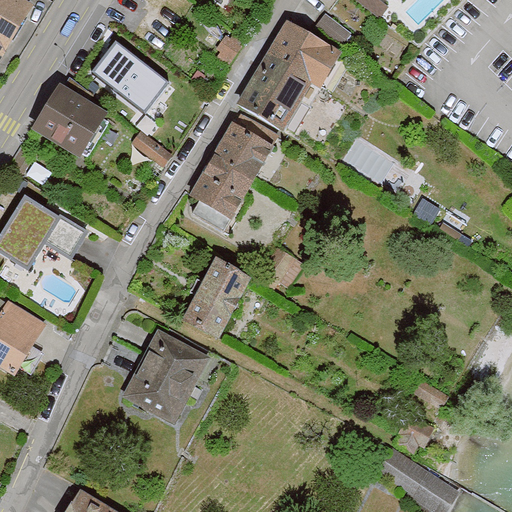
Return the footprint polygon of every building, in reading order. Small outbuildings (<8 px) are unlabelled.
[(17,0),(0,0),(0,75),(35,10),(17,0)] [(357,0),(382,17),(390,5),(383,0),(357,0)] [(337,55),(291,26),(239,109),(286,138),(317,90),(328,97),(344,70),(332,63),(337,55)] [(168,84),(115,42),(92,71),(145,113),(168,84)] [(79,160),(107,114),(60,86),(32,133),(79,160)] [(281,150),(237,124),(192,199),(236,226),(281,150)] [(142,133),(134,144),(165,168),(173,157),(142,133)] [(103,239),(27,191),(0,233),(0,279),(16,289),(39,253),(78,278),(103,239)] [(294,262),(276,250),(259,277),(275,291),(294,262)] [(255,284),(217,264),(183,328),(222,348),(255,284)] [(45,330),(8,305),(0,317),(0,373),(11,381),(45,330)] [(214,366),(161,336),(124,401),(177,431),(214,366)] [(446,398),(419,380),(411,392),(438,410),(446,398)] [(436,431),(407,418),(394,445),(411,457),(436,431)] [(445,511),(457,493),(391,450),(378,472),(428,511),(445,511)] [(111,511),(84,495),(73,511),(111,511)]
